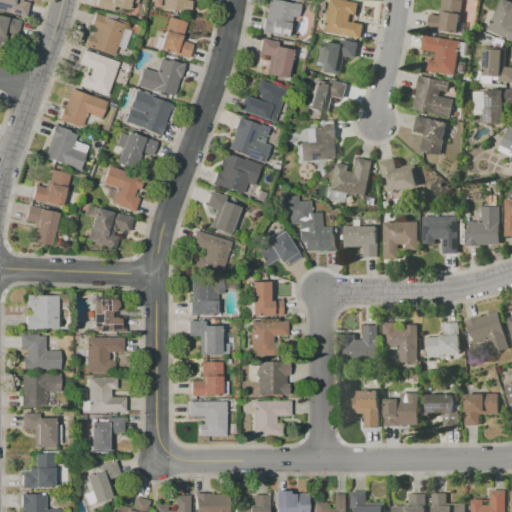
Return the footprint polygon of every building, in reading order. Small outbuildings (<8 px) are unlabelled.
[(22,0),(22,1),(28,3),(25,17),(0,10),(0,0),(22,0)] [(129,0),(127,10),(113,7),(112,12),(95,7),(96,0),(129,0)] [(162,9),(163,0),(186,0),(191,1),(189,13),(162,9)] [(268,0),(279,0),(300,4),(297,18),(291,17),(287,37),(262,32),(268,0)] [(325,31),(331,0),(348,0),(359,2),(355,22),(364,23),(362,38),(325,31)] [(443,0),(463,0),(461,16),(460,16),(458,32),(442,29),(442,31),(428,29),(430,13),(441,15),(443,0)] [(511,39),(489,29),(501,0),(509,0),(511,1),(511,39)] [(84,46),(88,35),(90,36),(92,29),(90,28),(94,14),(124,25),(113,56),(84,46)] [(0,15),(20,21),(16,38),(3,34),(0,46),(0,15)] [(158,49),(168,17),(185,22),(181,35),(183,35),(182,40),(192,43),(187,58),(158,49)] [(424,34),(460,40),(455,74),(428,70),(430,58),(435,59),(437,51),(422,49),(424,34)] [(265,74),(269,56),(258,54),(261,38),(278,41),(277,46),(292,49),(286,78),(265,74)] [(341,44),(342,39),(359,42),(356,58),(344,55),(341,74),(320,70),(321,63),(315,62),(318,46),(325,47),(326,41),(341,44)] [(506,67),(511,67),(511,81),(499,81),(499,76),(485,75),(486,48),(507,49),(506,67)] [(83,50),(118,62),(106,95),(79,86),(84,74),(89,76),(92,69),(78,64),(83,50)] [(136,86),(141,68),(156,73),(160,57),(184,64),(179,79),(177,78),(171,97),(136,86)] [(413,108),(418,89),(417,88),(421,74),(451,82),(448,92),(442,90),(441,96),(455,99),(451,117),(413,108)] [(308,108),(315,79),(329,83),(330,79),(348,83),(344,98),(333,96),(329,113),(308,108)] [(237,110),(244,95),(257,101),(260,94),(253,91),(258,80),(285,91),(272,123),(264,119),(263,120),(237,110)] [(106,102),(99,119),(87,114),(81,127),(74,124),(73,126),(57,119),(63,106),(64,106),(72,87),(106,102)] [(475,91),(486,91),(486,90),(511,88),(511,102),(505,103),(506,122),(486,123),(485,114),(476,115),(475,91)] [(135,90),(170,103),(163,121),(165,122),(160,136),(123,122),(135,90)] [(418,115),(448,122),(440,154),(421,149),(425,132),(415,129),(418,115)] [(228,149),(235,131),(233,131),(239,116),(267,128),(264,137),(259,134),(256,140),(270,145),(263,163),(228,149)] [(43,156),(51,139),(48,138),(54,124),(69,131),(69,132),(76,135),(74,140),(89,146),(79,171),(43,156)] [(337,158),(300,161),(299,143),(306,142),(305,128),(320,127),(320,125),(335,124),(337,158)] [(511,149),(501,145),(510,126),(511,126),(511,160),(511,157),(511,149)] [(151,156),(141,152),(135,169),(115,162),(121,148),(115,145),(120,132),(126,135),(128,131),(156,142),(151,156)] [(260,165),(253,182),(239,177),(234,191),(227,188),(227,190),(211,183),(216,171),(217,171),(226,151),(260,165)] [(365,197),(349,193),(347,202),(324,197),(327,185),(333,186),(338,163),(350,165),(349,170),(356,172),(359,157),(373,161),(365,197)] [(380,161),(395,157),(398,168),(415,164),(421,186),(392,192),(388,176),(384,177),(380,161)] [(108,166),(142,179),(138,190),(135,189),(132,196),(137,198),(132,212),(116,206),(117,204),(110,202),(115,188),(101,183),(108,166)] [(31,200),(35,183),(45,185),(45,181),(48,182),(51,170),(70,174),(62,207),(31,200)] [(204,205),(210,190),(231,199),(229,203),(239,207),(229,234),(209,227),(215,210),(204,205)] [(86,205),(94,208),(91,216),(83,213),(86,205)] [(483,205),(501,206),(501,244),(481,244),(481,246),(467,245),(468,220),(483,221),(483,205)] [(51,246),(31,242),(35,222),(25,220),(28,206),(58,212),(51,246)] [(86,241),(95,207),(131,217),(127,231),(118,229),(113,232),(112,236),(117,237),(114,249),(86,241)] [(305,252),(304,242),(299,242),(296,213),(320,211),(321,227),(336,226),(338,249),(305,252)] [(425,216),(460,216),(459,253),(444,253),(444,239),(437,239),(437,243),(424,243),(425,216)] [(384,258),(384,221),(419,221),(419,250),(408,250),(408,244),(400,244),(399,258),(384,258)] [(364,247),(345,246),(345,225),(378,225),(378,243),(379,243),(379,257),(364,257),(364,247)] [(254,248),(283,230),(300,257),(286,265),(283,260),(279,262),(277,259),(265,266),(254,248)] [(195,231),(229,242),(219,273),(198,267),(204,249),(190,245),(195,231)] [(189,315),(189,300),(190,300),(189,281),(222,281),(222,294),(216,294),(216,314),(189,315)] [(251,281),(270,281),(270,299),(281,299),(281,316),(251,316),(251,281)] [(26,330),(26,314),(29,313),(29,307),(26,307),(26,296),(57,296),(58,329),(26,330)] [(93,332),(92,298),(114,297),(118,300),(118,307),(115,311),(115,317),(124,317),(124,331),(93,332)] [(510,347),(492,352),(489,341),(473,345),(466,319),(480,316),(481,317),(501,311),(510,347)] [(199,355),(199,336),(187,336),(187,321),(203,321),(203,326),(221,326),(221,355),(199,355)] [(249,321),(286,321),(286,336),(272,336),(272,344),(279,344),(279,356),(249,356),(249,321)] [(418,324),(419,362),(401,362),(401,347),(384,347),(384,322),(401,322),(401,328),(407,328),(407,325),(418,324)] [(427,338),(444,336),(443,323),(459,322),(462,352),(429,355),(427,338)] [(364,325),(379,325),(379,361),(345,361),(345,334),(356,334),(356,338),(364,338),(364,325)] [(22,370),(22,358),(25,358),(25,350),(20,350),(20,334),(37,334),(38,336),(44,336),(44,351),(59,350),(59,369),(22,370)] [(85,337),(122,337),(123,352),(108,352),(108,360),(114,359),(114,372),(85,373),(85,337)] [(190,381),(200,381),(200,362),(221,361),(221,395),(190,396),(190,381)] [(256,361),(288,361),(288,374),(285,374),(285,383),(287,383),(288,394),(256,394),(256,361)] [(21,374),(59,373),(59,391),(44,392),(44,407),(20,407),(19,392),(21,392),(21,374)] [(87,412),(87,377),(116,377),(116,389),(110,389),(110,397),(125,397),(125,411),(87,412)] [(381,390),(381,426),(365,427),(365,413),(359,413),(359,418),(345,418),(345,391),(381,390)] [(386,425),(386,399),(402,399),(402,393),(420,392),(420,413),(420,423),(400,424),(400,425),(386,425)] [(428,394),(455,394),(455,410),(460,410),(460,427),(444,427),(444,421),(439,421),(439,416),(428,416),(428,394)] [(466,424),(466,394),(500,394),(500,413),(481,414),(481,424),(466,424)] [(187,401),(226,401),(226,436),(197,436),(197,424),(202,424),(202,416),(187,416),(187,401)] [(252,401),(289,401),(289,416),(274,416),(275,423),(281,423),(281,436),(252,436),(252,401)] [(38,418),(54,418),(54,448),(33,448),(33,429),(22,429),(22,413),(38,413),(38,418)] [(90,422),(106,422),(106,417),(123,417),(123,433),(111,433),(112,452),(90,452),(90,422)] [(22,488),(22,473),(28,473),(28,467),(34,467),(34,454),(53,454),(53,488),(22,488)] [(94,504),(84,476),(100,471),(99,466),(116,460),(121,475),(110,478),(116,496),(94,504)] [(473,511),(473,499),(492,499),(492,490),(507,490),(507,511),(473,511)] [(275,511),(275,491),(290,491),(290,493),(308,493),(308,511),(275,511)] [(357,511),(357,508),(352,508),(352,491),(368,491),(368,502),(387,502),(387,511),(357,511)] [(60,511),(21,511),(21,508),(20,508),(21,493),(45,493),(45,509),(60,510),(60,511)] [(193,511),(193,493),(209,493),(209,494),(229,494),(229,511),(193,511)] [(313,511),(313,502),(325,502),(325,507),(333,507),(333,493),(348,493),(348,511),(313,511)] [(393,511),(393,506),(406,506),(406,504),(412,504),(412,493),(427,493),(427,511),(393,511)] [(433,511),(433,493),(448,493),(448,502),(467,502),(467,511),(433,511)] [(234,511),(234,506),(252,506),(252,495),(268,495),(268,511),(234,511)] [(154,511),(154,505),(174,505),(174,496),(189,496),(189,511),(154,511)] [(149,501),(146,511),(110,511),(113,503),(131,507),(134,497),(149,501)]
